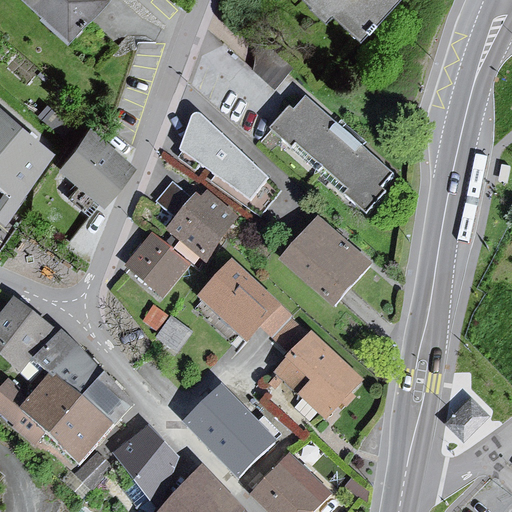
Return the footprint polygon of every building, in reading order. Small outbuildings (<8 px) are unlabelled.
[(27,0),(66,35),(98,0),(27,0)] [(306,0),(323,15),(330,7),(357,32),(386,0),(306,0)] [(273,131),(369,216),(387,196),(382,191),(394,177),(335,123),(310,101),(297,115),(292,110),(279,126),(273,131)] [(0,187),(3,191),(0,195),(0,219),(5,223),(50,152),(0,106),(0,187)] [(195,118),(184,152),(254,202),(272,180),(203,116),(198,116),(195,118)] [(133,164),(90,130),(60,168),(100,200),(102,202),(133,164)] [(195,202),(175,185),(160,204),(180,220),(195,202)] [(171,232),(207,262),(224,242),(241,221),(211,196),(205,202),(199,197),(195,202),(180,220),(171,232)] [(370,266),(321,224),(287,263),(336,305),(370,266)] [(190,266),(156,238),(130,268),(164,297),(190,266)] [(282,311),(234,266),(203,300),(251,345),(282,311)] [(59,337),(13,297),(0,312),(0,364),(33,393),(52,371),(39,360),(59,337)] [(153,306),(141,322),(155,332),(167,316),(153,306)] [(176,353),(190,332),(172,319),(157,340),(176,353)] [(85,401),(106,378),(59,337),(39,360),(52,371),(85,401)] [(328,421),(363,385),(314,338),(279,375),(328,421)] [(10,380),(0,390),(0,415),(35,447),(46,436),(82,469),(117,431),(85,401),(52,371),(33,393),(29,397),(10,380)] [(85,401),(117,431),(138,409),(106,378),(85,401)] [(188,428),(234,477),(266,446),(220,397),(188,428)] [(487,414),(471,397),(446,421),(463,438),(487,414)] [(155,510),(185,465),(149,429),(113,454),(155,510)] [(292,460),(257,498),(272,511),(314,511),(331,494),(292,460)] [(244,511),(204,468),(164,511),(244,511)]
